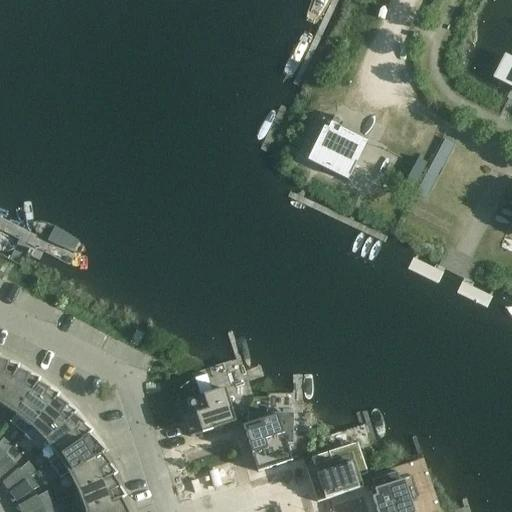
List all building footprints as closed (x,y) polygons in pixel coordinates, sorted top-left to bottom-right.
[(511,58),(504,54),(492,77),(511,87),(511,58)] [(367,141),(362,139),(339,127),(337,133),(333,132),(328,129),(324,127),(308,161),(312,163),(348,181),(350,177),(354,169),(354,168),(367,141)] [(426,163),(418,159),(403,188),(412,193),(426,163)] [(511,219),(497,217),(492,239),(511,243),(511,219)] [(20,367),(0,361),(0,401),(18,371),(20,367)] [(38,384),(38,385),(41,380),(18,371),(0,401),(0,405),(15,415),(38,384)] [(15,415),(31,428),(57,400),(60,396),(38,385),(38,384),(15,415)] [(232,411),(229,404),(225,390),(204,396),(199,398),(179,404),(190,438),(236,424),(232,411)] [(57,400),(31,428),(45,443),(74,417),(78,414),(57,400)] [(74,417),(45,443),(58,458),(89,436),(93,433),(74,417)] [(257,473),(292,462),(286,445),(286,444),(288,444),(288,433),(288,419),(266,419),(247,419),(247,426),(243,427),(249,446),(253,445),(256,452),(251,454),(257,473)] [(89,436),(58,458),(69,475),(102,456),(106,454),(89,436)] [(0,455),(3,458),(13,448),(3,439),(0,442),(0,455)] [(23,457),(13,448),(3,458),(12,466),(23,457)] [(317,503),(363,489),(352,454),(306,469),(317,503)] [(102,456),(69,475),(78,493),(113,478),(118,476),(102,456)] [(24,482),(36,474),(28,463),(17,472),(24,482)] [(413,511),(411,505),(404,482),(400,483),(397,473),(371,481),(375,491),(370,493),(376,511),(413,511)] [(44,485),(36,474),(24,482),(31,492),(44,485)] [(113,478),(78,493),(85,511),(122,500),(122,501),(127,499),(113,478)] [(40,510),(53,504),(48,492),(35,499),(40,510)] [(84,511),(127,511),(122,501),(122,500),(85,511),(84,511)]
